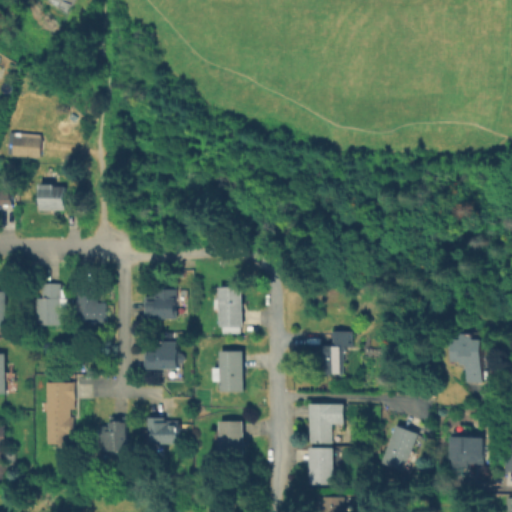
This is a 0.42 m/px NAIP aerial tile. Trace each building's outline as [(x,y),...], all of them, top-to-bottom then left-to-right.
[(68,11),(72,0),(47,0),(47,2),(68,11)] [(13,134),(44,137),(42,159),(11,155),(13,134)] [(68,187),(68,212),(42,212),(42,187),(68,187)] [(0,188),(0,204),(12,204),(12,198),(10,198),(10,194),(12,194),(12,188),(0,188)] [(75,295),(75,284),(101,284),(101,304),(108,304),(108,324),(78,324),(78,295),(75,295)] [(63,325),(40,325),(41,300),(48,300),(48,285),(63,285),(63,325)] [(221,327),(221,286),(246,286),(246,327),(221,327)] [(149,299),(160,290),(180,290),(180,321),(149,321),(149,299)] [(0,293),(11,293),(10,330),(0,330),(0,293)] [(475,332),(475,338),(483,338),(483,381),(467,381),(467,363),(462,363),(462,359),(454,360),(454,338),(462,338),(462,332),(475,332)] [(345,373),(326,373),(326,347),(336,347),(336,333),(354,333),(354,348),(346,348),(345,373)] [(150,349),(157,349),(158,344),(182,344),(182,372),(150,371),(150,349)] [(220,363),(224,363),(224,352),(247,352),(247,394),(220,393),(220,363)] [(0,356),(9,356),(9,396),(0,396),(0,356)] [(49,444),(49,385),(77,385),(77,444),(49,444)] [(335,442),(313,442),(313,404),(349,404),(349,423),(335,423),(335,442)] [(103,427),(115,427),(115,419),(130,419),(130,454),(103,454),(103,427)] [(169,419),(169,424),(182,424),(182,444),(150,444),(150,419),(169,419)] [(221,458),(221,422),(246,422),(246,458),(221,458)] [(403,426),(425,436),(414,462),(417,463),(412,476),(386,464),(403,426)] [(17,451),(17,466),(7,466),(7,478),(0,478),(0,427),(8,428),(7,451),(17,451)] [(457,466),(457,436),(489,436),(489,466),(457,466)] [(314,484),(314,448),(339,448),(338,484),(314,484)] [(324,511),(324,498),(348,498),(348,511),(324,511)]
